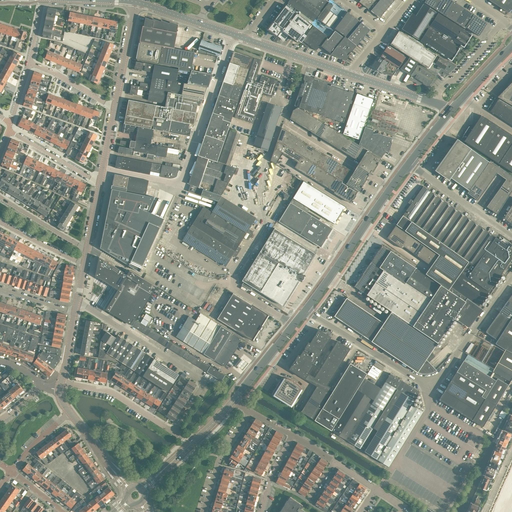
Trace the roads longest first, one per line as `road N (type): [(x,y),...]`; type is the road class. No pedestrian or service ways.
road 1 (unclassified): [(101,167),(179,177),(231,32)]
road 2 (residential): [(59,378),(112,391),(169,429),(204,381)]
road 3 (tertiary): [(303,308),(407,161)]
road 4 (residential): [(204,381),(76,299)]
road 5 (unclassified): [(427,382),(303,308)]
road 6 (unclassified): [(427,382),(511,274)]
road 7 (unclassified): [(511,234),(407,161)]
road 8 (tertiary): [(141,487),(230,400)]
